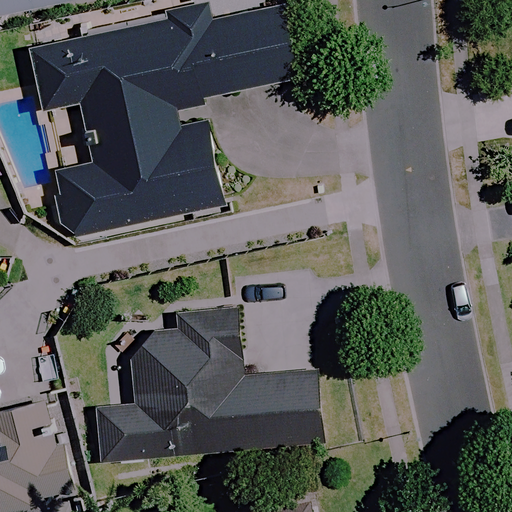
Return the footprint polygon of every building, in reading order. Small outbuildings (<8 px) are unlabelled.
[(0,0),(0,16),(79,0),(0,0)] [(291,0),(267,0),(31,49),(45,112),(83,104),(96,167),(62,174),(75,237),(223,206),(202,101),(308,79),(291,0)] [(235,309),(185,313),(135,349),(139,405),(96,408),(100,461),(318,444),(313,375),(241,380),(235,309)] [(0,415),(0,511),(44,511),(41,498),(76,489),(54,402),(0,415)] [(311,511),(309,503),(269,511),(311,511)]
